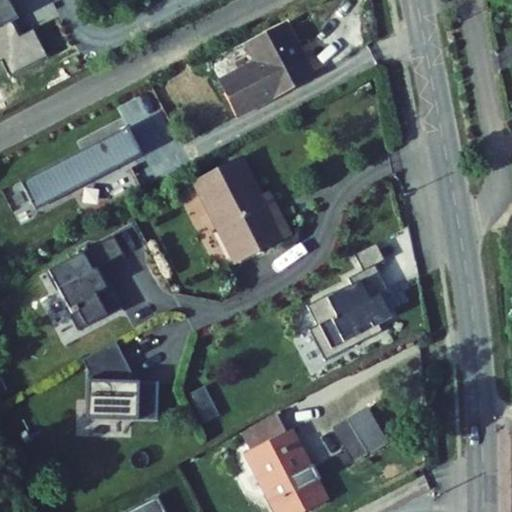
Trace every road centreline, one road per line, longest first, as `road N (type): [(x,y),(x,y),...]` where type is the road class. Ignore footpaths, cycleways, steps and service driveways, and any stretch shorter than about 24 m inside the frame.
road 1 (tertiary): [(417,0),(468,276),(483,511)]
road 2 (residential): [(268,0),(0,139)]
